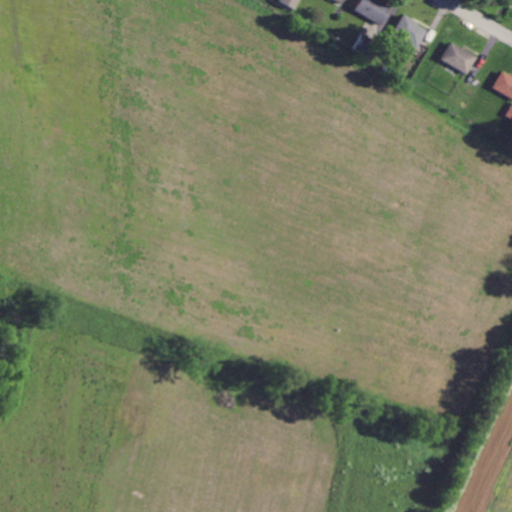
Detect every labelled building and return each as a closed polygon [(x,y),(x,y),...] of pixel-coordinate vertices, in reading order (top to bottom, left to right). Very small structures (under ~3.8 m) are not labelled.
[(294,9),(298,0),(278,0),(278,1),(294,9)] [(390,6),(378,0),(358,0),(353,11),(380,25),(390,6)] [(426,29),(401,15),(391,33),(415,47),(426,29)] [(475,56),(449,41),(439,60),(465,74),(475,56)] [(490,89),(511,98),(511,77),(499,72),(490,89)]
